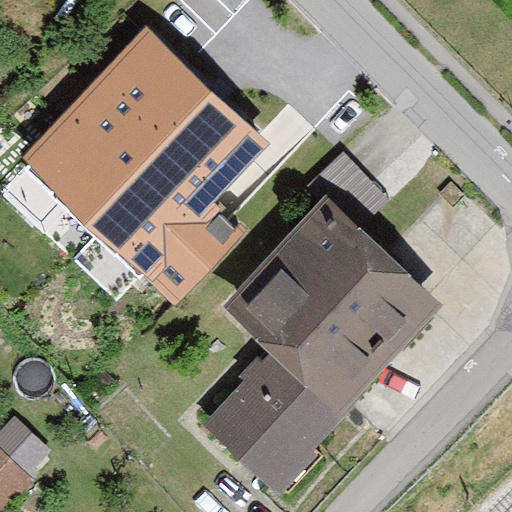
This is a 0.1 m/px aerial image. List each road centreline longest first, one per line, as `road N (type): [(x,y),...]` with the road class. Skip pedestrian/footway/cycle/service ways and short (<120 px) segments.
road 1 (tertiary): [(511,185),(337,0)]
road 2 (unknown): [(378,42),(188,207)]
road 3 (residential): [(353,511),(511,343)]
